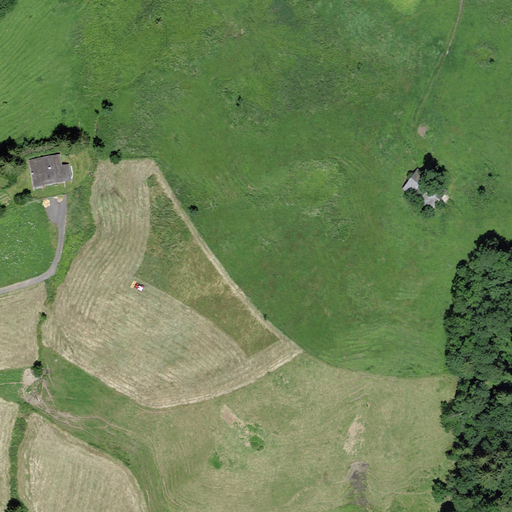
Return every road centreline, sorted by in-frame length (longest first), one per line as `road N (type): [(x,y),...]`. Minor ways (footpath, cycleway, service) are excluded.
road 1 (track): [(443,203),(455,177),(421,149),(413,120),(462,0)]
road 2 (residential): [(0,291),(51,269),(61,241),(60,201)]
